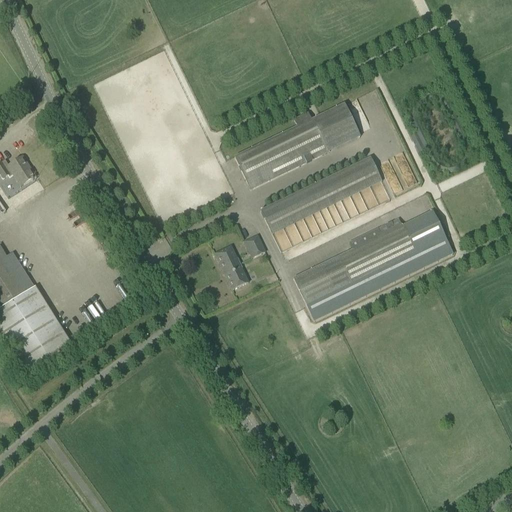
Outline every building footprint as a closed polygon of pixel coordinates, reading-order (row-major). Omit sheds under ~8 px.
[(296,129),(243,155),(234,159),(250,192),(360,139),(344,106),(311,121),(307,114),(293,121),(296,129)] [(425,153),(416,135),(410,138),(419,156),(425,153)] [(407,187),(417,182),(402,152),(394,156),(404,175),(401,176),(407,187)] [(0,164),(0,177),(2,180),(8,177),(9,179),(16,174),(24,186),(35,178),(22,158),(8,167),(5,162),(0,164)] [(260,212),(271,236),(381,183),(370,160),(260,212)] [(313,323),(452,256),(432,213),(401,228),(398,221),(349,244),(352,251),(293,280),(313,323)] [(244,244),(252,260),(265,254),(257,237),(244,244)] [(0,336),(28,381),(74,352),(12,255),(6,259),(2,252),(0,247),(0,336)] [(214,256),(223,274),(239,266),(230,248),(214,256)] [(239,266),(223,274),(232,292),(248,284),(239,266)]
